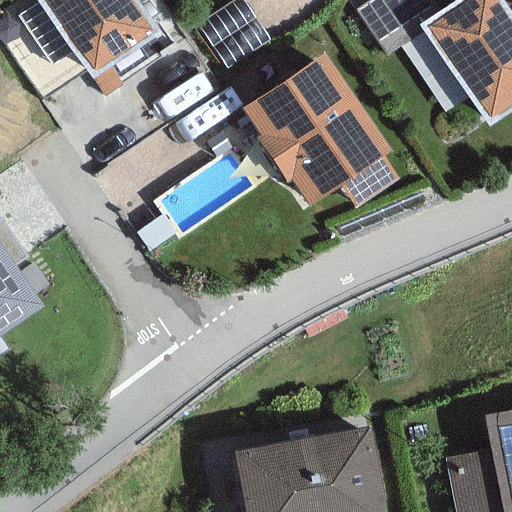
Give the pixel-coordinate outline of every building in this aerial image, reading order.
[(135,0),(36,0),(91,79),(158,33),(135,0)] [(511,13),(503,0),(456,0),(419,26),(487,128),(511,111),(511,13)] [(290,180),(309,207),(340,186),(355,208),(399,179),(383,156),(391,151),(324,53),(241,109),(259,136),(255,139),(285,184),(290,180)] [(0,219),(0,337),(43,309),(34,297),(49,287),(1,218),(0,219)] [(511,511),(511,411),(482,417),(489,449),(443,458),(454,511),(511,511)] [(233,453),(243,511),(384,511),(370,428),(233,453)]
